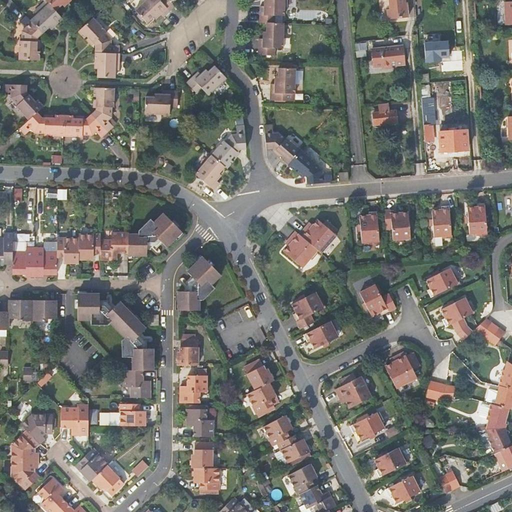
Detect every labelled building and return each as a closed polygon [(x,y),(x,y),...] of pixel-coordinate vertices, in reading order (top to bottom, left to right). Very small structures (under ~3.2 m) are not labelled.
[(41,5),(42,6),(43,8),(39,12),(32,19),(43,31),(46,28),(50,25),(55,20),(57,23),(63,18),(56,10),(47,0),(41,5)] [(46,0),(47,0),(56,10),(64,3),(66,0),(70,0),(71,1),(71,0),(46,0)] [(144,0),(141,2),(154,16),(159,11),(161,13),(164,16),(176,5),(171,0),(144,0)] [(285,0),(268,0),(269,3),(266,3),(261,3),(261,20),(267,20),(277,21),(277,14),(285,14),(285,0)] [(404,2),(403,2),(403,0),(387,0),(388,8),(386,9),(387,18),(407,17),(406,4),(406,3),(405,2),(404,2)] [(141,2),(136,7),(136,8),(139,12),(145,18),(148,21),(152,17),(154,16),(141,2)] [(143,20),(145,18),(139,12),(137,13),(143,20)] [(21,39),(21,58),(41,59),(41,54),(41,50),(37,50),(37,47),(38,40),(38,36),(43,31),(32,19),(27,14),(21,20),(27,26),(23,30),(23,39),(21,39)] [(106,30),(94,15),(78,30),(85,37),(88,34),(89,36),(94,41),(96,43),(96,51),(120,52),(120,44),(112,44),(112,39),(105,31),(106,30)] [(285,22),(285,21),(277,21),(267,20),(267,30),(267,37),(265,37),(260,37),(260,41),(284,42),(284,33),(285,22)] [(449,55),(448,40),(424,41),(426,61),(441,60),(441,56),(449,55)] [(284,46),(284,42),(260,41),(260,53),(276,53),(276,46),(284,46)] [(376,67),(384,66),(392,65),(392,67),(398,66),(399,64),(406,64),(404,45),(374,47),(376,67)] [(115,76),(115,68),(115,61),(117,61),(120,61),(120,52),(96,51),(96,60),(99,61),(98,66),(98,76),(115,76)] [(226,79),(227,77),(216,64),(210,70),(204,76),(202,74),(198,70),(187,80),(190,84),(196,89),(198,92),(203,87),(210,94),(219,85),(226,79)] [(296,80),(297,69),(297,67),(280,67),(280,76),(280,83),(278,83),(272,83),(272,99),(288,99),(288,92),(296,92),(296,80)] [(228,81),(226,79),(219,85),(221,88),(228,81)] [(16,105),(29,119),(38,111),(38,110),(44,105),(38,98),(36,100),(33,97),(29,93),(27,90),(27,83),(3,82),(3,90),(11,90),(11,96),(18,103),(16,105)] [(114,106),(114,87),(94,87),(94,95),(98,95),(97,97),(97,101),(97,105),(97,109),(92,113),(108,130),(114,124),(108,118),(112,115),(112,106),(114,106)] [(169,105),(171,105),(172,88),(162,88),(161,92),(161,95),(154,95),(145,94),(145,98),(145,106),(145,112),(147,112),(157,112),(169,112),(169,105)] [(395,110),(389,111),(388,104),(379,105),(380,112),(373,113),(374,124),(381,123),(382,127),(387,127),(386,123),(396,121),(395,110)] [(45,134),(63,134),(64,114),(55,113),(55,117),(52,116),(45,117),(43,116),(38,111),(29,119),(19,128),(24,133),(30,128),(34,131),(44,132),(45,134)] [(103,135),(108,130),(92,113),(87,118),(83,118),(77,118),(74,117),(74,114),(64,114),(63,134),(82,134),(82,133),(94,133),(97,130),(103,135)] [(432,123),(424,124),(425,140),(433,139),(432,123)] [(234,155),(238,150),(240,148),(247,148),(245,124),(237,124),(237,133),(234,134),(227,141),(225,140),(213,154),(225,165),(228,167),(234,160),(232,157),(234,155)] [(274,124),(265,124),(267,148),(275,148),(277,149),(283,155),(284,156),(282,159),(289,164),(303,148),(289,136),(287,137),(279,131),(274,131),(274,124)] [(466,128),(440,129),(441,151),(468,149),(466,128)] [(317,160),(303,148),(289,164),(295,170),(298,167),(301,170),(306,174),(308,176),(308,183),(333,181),(332,172),(323,173),(322,167),(316,162),(317,160)] [(201,162),(204,164),(212,156),(209,153),(201,162)] [(197,173),(215,188),(220,182),(218,179),(215,177),(219,172),(225,165),(213,154),(212,156),(204,164),(197,173)] [(340,171),(340,180),(350,179),(349,171),(340,171)] [(122,200),(114,199),(113,208),(123,208),(122,200)] [(468,206),(469,219),(469,225),(470,231),(477,231),(477,233),(487,232),(484,201),(477,202),(478,205),(468,206)] [(432,209),(433,220),(433,226),(434,234),(441,234),(442,236),(451,235),(448,204),(441,204),(441,208),(432,209)] [(409,228),(409,222),(408,211),(398,212),(398,208),(391,209),(384,209),(385,223),(392,222),(393,240),(403,239),(403,237),(410,236),(409,228)] [(360,215),(361,226),(361,232),(362,240),(369,240),(369,242),(379,241),(376,210),(369,211),(370,214),(360,215)] [(139,235),(128,235),(128,251),(128,255),(147,255),(147,249),(148,243),(155,243),(159,239),(162,243),(166,247),(182,232),(164,214),(154,223),(151,219),(139,230),(139,235)] [(311,226),(309,225),(301,234),(316,247),(321,252),(336,234),(334,232),(338,228),(327,218),(323,223),(318,219),(314,223),(311,226)] [(289,240),(287,243),(282,248),(301,264),(316,247),(301,234),(295,229),(287,238),(289,240)] [(5,236),(0,236),(0,260),(4,260),(5,262),(14,263),(14,250),(14,240),(14,232),(5,232),(5,236)] [(101,233),(79,233),(79,237),(79,260),(89,259),(89,254),(93,254),(101,254),(101,239),(101,233)] [(112,240),(101,239),(101,254),(101,259),(117,259),(117,252),(128,251),(128,235),(128,233),(112,233),(112,240)] [(79,237),(58,237),(58,250),(58,256),(64,256),(67,256),(67,262),(79,262),(79,260),(79,237)] [(27,240),(14,240),(14,250),(14,263),(13,272),(20,272),(27,273),(27,275),(35,275),(36,246),(27,246),(27,240)] [(45,247),(36,246),(35,275),(44,275),(44,273),(49,273),(58,273),(58,256),(58,250),(45,250),(45,247)] [(191,290),(184,291),(179,291),(179,309),(200,309),(199,299),(203,299),(216,287),(213,283),(222,274),(203,255),(188,271),(192,275),(196,279),(191,284),(191,290)] [(441,271),(435,274),(426,279),(430,287),(427,289),(431,296),(459,281),(455,272),(452,273),(449,267),(441,271)] [(360,292),(364,299),(367,305),(372,315),(380,310),(382,314),(396,307),(388,293),(382,296),(375,282),(367,286),(368,288),(360,292)] [(308,295),(302,298),(292,304),(296,312),(293,313),(301,328),(315,321),(310,313),(325,305),(321,297),(318,298),(315,291),(308,295)] [(127,356),(127,369),(142,369),(153,369),(153,348),(148,348),(142,348),(142,342),(137,337),(142,332),(146,328),(120,302),(116,305),(111,310),(105,305),(100,305),(100,300),(100,294),(78,293),(78,320),(91,320),(91,324),(107,324),(110,322),(124,336),(122,338),(122,356),(127,356)] [(467,295),(456,301),(451,304),(441,309),(445,318),(443,320),(446,326),(452,323),(458,333),(465,327),(461,319),(472,312),(469,306),(471,304),(467,295)] [(21,319),(33,319),(33,299),(19,298),(10,298),(9,310),(9,317),(21,317),(21,319)] [(45,317),(57,317),(57,299),(46,299),(33,299),(33,319),(45,320),(45,317)] [(0,328),(9,328),(9,317),(9,310),(0,310),(0,328)] [(492,321),(487,317),(475,329),(483,335),(492,321)] [(315,348),(325,343),(331,340),(338,336),(335,329),(337,328),(332,319),(304,334),(307,340),(310,339),(315,348)] [(498,326),(492,321),(483,335),(489,339),(498,326)] [(495,344),(500,338),(505,331),(498,326),(489,339),(495,344)] [(471,333),(465,327),(458,333),(464,339),(471,333)] [(182,354),(178,354),(178,364),(199,364),(199,339),(182,339),(182,350),(182,354)] [(419,363),(412,350),(410,351),(417,364),(419,363)] [(9,351),(0,351),(0,356),(0,368),(9,368),(9,351)] [(415,375),(411,367),(417,364),(410,351),(405,353),(403,351),(392,357),(393,359),(390,360),(384,363),(395,385),(415,375)] [(266,372),(264,369),(259,359),(244,367),(256,389),(270,382),(274,380),(270,371),(266,372)] [(503,369),(499,384),(511,386),(511,362),(508,360),(505,369),(503,369)] [(32,367),(24,367),(23,383),(32,383),(32,367)] [(142,380),(142,369),(127,369),(123,369),(124,386),(131,386),(132,397),(149,397),(149,381),(142,380)] [(182,385),(181,401),(200,402),(200,391),(207,391),(207,369),(199,369),(199,374),(189,374),(189,385),(182,385)] [(49,372),(38,382),(42,387),(53,376),(49,372)] [(358,377),(355,373),(341,380),(343,384),(337,388),(342,398),(344,397),(346,401),(350,407),(371,396),(361,376),(358,377)] [(435,404),(436,398),(434,397),(437,381),(430,379),(425,402),(435,404)] [(446,383),(445,383),(437,381),(434,397),(436,398),(440,399),(442,399),(446,383)] [(269,394),(274,391),(270,382),(256,389),(247,393),(257,413),(263,410),(274,404),(269,394)] [(511,386),(499,384),(497,391),(488,388),(485,400),(492,402),(494,403),(509,407),(511,407),(511,406),(511,386)] [(279,402),(274,391),(269,394),(274,404),(279,402)] [(506,417),(509,407),(494,403),(492,402),(485,400),(484,400),(482,402),(480,409),(481,412),(489,414),(488,418),(490,420),(488,427),(505,426),(506,423),(505,422),(506,417)] [(139,414),(139,410),(139,403),(121,403),(120,424),(145,425),(145,414),(139,414)] [(275,408),(274,404),(263,410),(265,413),(275,408)] [(71,434),(89,434),(89,424),(89,415),(89,408),(79,408),(62,407),(61,427),(71,427),(71,434)] [(195,424),(195,435),(214,435),(213,419),(206,418),(206,408),(187,408),(187,424),(195,424)] [(371,434),(377,431),(384,427),(381,421),(384,420),(379,410),(350,425),(354,432),(357,430),(361,439),(371,434)] [(34,413),(22,424),(27,430),(40,443),(46,437),(43,434),(47,431),(52,431),(52,427),(53,417),(53,413),(34,413)] [(285,426),(290,424),(285,414),(263,426),(273,445),(278,443),(291,437),(287,429),(285,426)] [(490,437),(497,452),(501,450),(511,445),(508,436),(506,431),(507,430),(505,426),(488,427),(491,436),(490,437)] [(13,444),(13,459),(39,459),(39,451),(35,451),(35,448),(40,443),(27,430),(13,444)] [(300,444),(298,440),(295,435),(291,437),(278,443),(289,464),(310,452),(305,441),(300,444)] [(196,457),(193,457),(193,467),(196,467),(213,467),(212,442),(196,442),(196,453),(196,457)] [(501,450),(508,467),(511,465),(511,444),(511,445),(501,450)] [(109,463),(94,448),(86,455),(81,461),(85,466),(88,468),(84,472),(91,480),(93,479),(107,465),(109,463)] [(390,452),(385,454),(375,460),(378,468),(375,470),(378,477),(408,462),(404,453),(401,454),(398,448),(390,452)] [(13,474),(27,488),(40,476),(34,470),(35,467),(39,467),(39,459),(13,459),(13,474)] [(145,461),(135,471),(140,477),(147,470),(150,467),(150,466),(145,461)] [(288,474),(298,494),(299,493),(314,486),(311,480),(309,477),(315,474),(309,463),(288,474)] [(124,483),(107,465),(93,479),(100,486),(102,484),(104,487),(112,495),(124,483)] [(196,467),(196,478),(202,478),(202,482),(202,490),(220,490),(220,467),(213,467),(196,467)] [(454,487),(455,487),(459,485),(452,470),(446,473),(453,487),(454,487)] [(446,473),(439,477),(446,491),(453,487),(446,473)] [(396,502),(406,497),(411,494),(419,490),(416,484),(418,483),(414,474),(384,489),(388,496),(391,494),(396,502)] [(43,504),(50,511),(57,511),(67,502),(60,495),(66,490),(54,477),(41,490),(49,498),(43,504)] [(322,493),(317,484),(314,486),(299,493),(305,504),(298,507),(300,511),(322,511),(327,509),(336,505),(328,491),(322,493)] [(13,490),(6,496),(12,502),(18,495),(13,490)] [(239,502),(234,496),(226,505),(221,509),(224,511),(249,511),(250,511),(254,507),(245,497),(239,502)] [(75,511),(67,502),(57,511),(87,511),(81,505),(75,511)]
